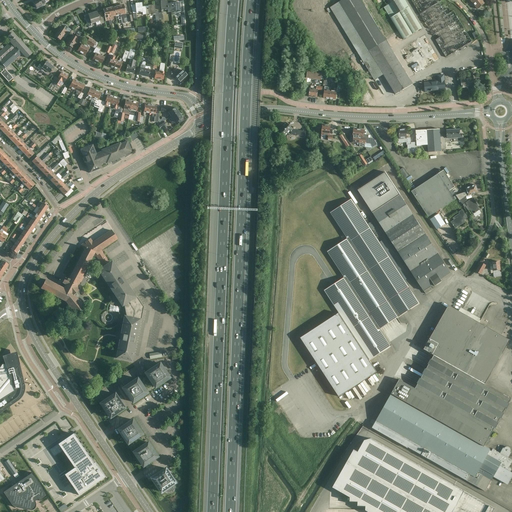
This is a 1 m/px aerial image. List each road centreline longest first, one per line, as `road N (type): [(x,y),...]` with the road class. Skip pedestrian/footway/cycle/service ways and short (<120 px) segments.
road 1 (motorway): [(234,0),(211,511)]
road 2 (motorway): [(228,511),(250,0)]
road 3 (tertiary): [(23,310),(30,266),(65,221),(200,125)]
road 4 (tertiary): [(456,114),(285,109)]
road 5 (tertiary): [(188,98),(104,80),(34,33)]
road 6 (tertiary): [(99,439),(23,310)]
road 7 (unclassified): [(463,270),(493,221),(487,159),(501,157)]
